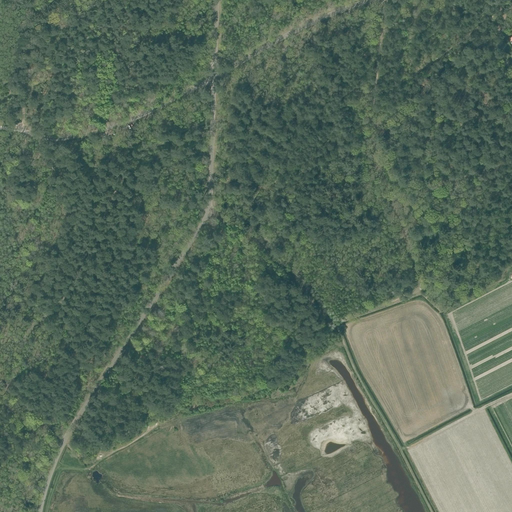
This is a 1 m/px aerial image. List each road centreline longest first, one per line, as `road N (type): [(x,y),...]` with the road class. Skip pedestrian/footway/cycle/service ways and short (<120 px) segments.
road 1 (unclassified): [(39,511),(62,443),(201,229),(213,77)]
road 2 (unclassified): [(25,132),(52,139),(96,132),(213,77)]
road 3 (unclassified): [(213,77),(273,40),(369,0)]
road 4 (track): [(335,322),(262,247),(213,212)]
road 5 (track): [(98,0),(113,126)]
